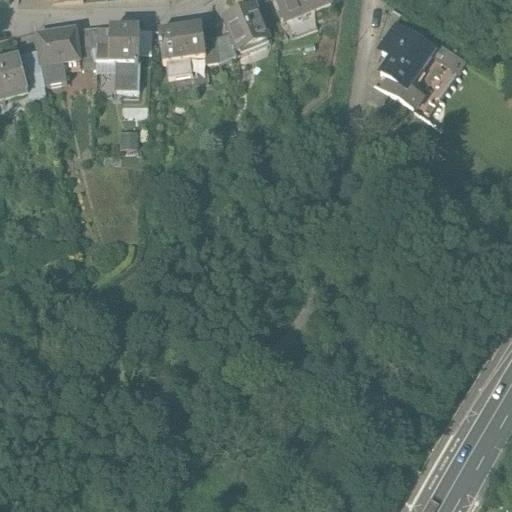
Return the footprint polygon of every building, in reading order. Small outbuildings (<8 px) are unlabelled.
[(276,0),(287,25),(331,6),(328,0),(276,0)] [(255,10),(226,23),(239,56),(269,44),(255,10)] [(435,52),(395,25),(385,39),(390,42),(383,52),(391,57),(380,73),(388,78),(406,90),(407,88),(420,69),(422,70),(435,52)] [(187,32),(158,36),(163,69),(166,69),(169,85),(193,82),(190,65),(206,63),(207,63),(204,46),(202,31),(187,33),(187,32)] [(98,34),(77,35),(80,68),(80,77),(96,76),(96,68),(97,53),(98,34)] [(140,36),(111,34),(110,53),(97,53),(96,68),(117,69),(139,70),(140,36)] [(111,34),(98,34),(97,53),(110,53),(111,34)] [(77,35),(37,41),(40,61),(41,73),(45,95),(69,90),(66,70),(80,68),(77,35)] [(228,39),(216,44),(219,69),(237,62),(228,39)] [(216,44),(204,46),(207,63),(206,63),(207,71),(219,69),(216,44)] [(464,61),(449,51),(441,63),(456,72),(464,61)] [(40,61),(20,64),(28,98),(45,95),(41,73),(40,61)] [(19,62),(0,67),(0,105),(28,98),(20,64),(19,62)] [(139,70),(117,69),(116,96),(138,97),(139,70)] [(406,90),(388,78),(381,88),(414,110),(422,99),(407,88),(406,90)] [(143,143),(125,144),(127,160),(144,159),(143,143)]
